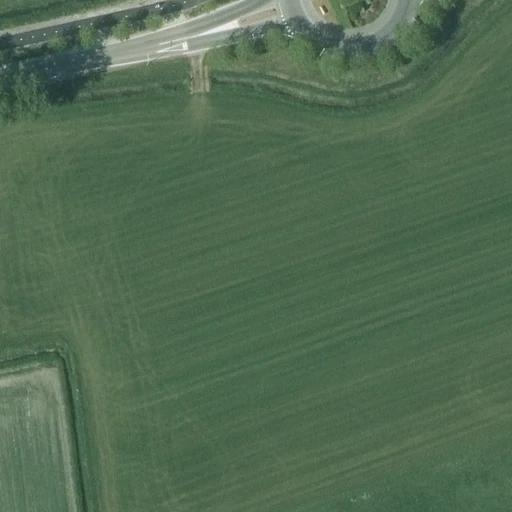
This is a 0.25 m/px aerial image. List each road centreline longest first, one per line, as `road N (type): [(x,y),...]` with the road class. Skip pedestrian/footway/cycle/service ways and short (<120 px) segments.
road 1 (tertiary): [(106,56),(159,52),(294,20)]
road 2 (tertiary): [(268,0),(106,56)]
road 3 (tertiary): [(294,20),(320,45),(355,51),(387,37),(407,0)]
